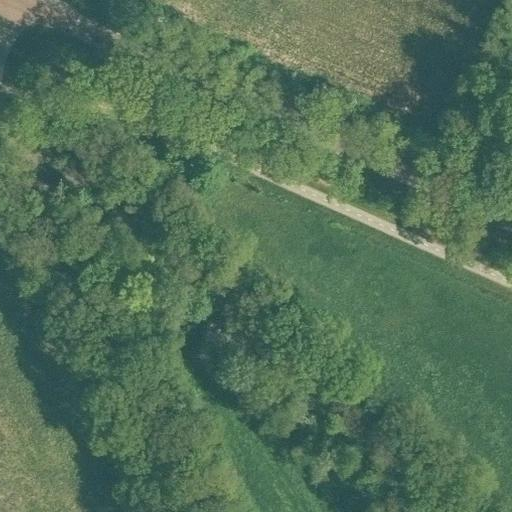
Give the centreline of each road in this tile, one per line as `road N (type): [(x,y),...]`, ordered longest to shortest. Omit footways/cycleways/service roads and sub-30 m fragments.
road 1 (track): [(439,511),(157,243),(99,192),(15,137)]
road 2 (tertiary): [(511,221),(21,1)]
road 3 (residential): [(192,511),(0,112)]
